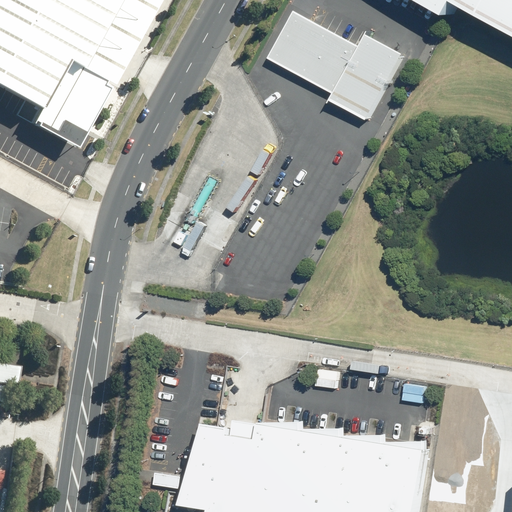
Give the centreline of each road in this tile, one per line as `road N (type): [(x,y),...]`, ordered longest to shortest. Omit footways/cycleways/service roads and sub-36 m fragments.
road 1 (tertiary): [(58,511),(88,320),(113,227)]
road 2 (tertiary): [(113,227),(80,511)]
road 3 (tertiary): [(113,227),(131,176),(225,0)]
road 4 (unknown): [(483,511),(491,380)]
